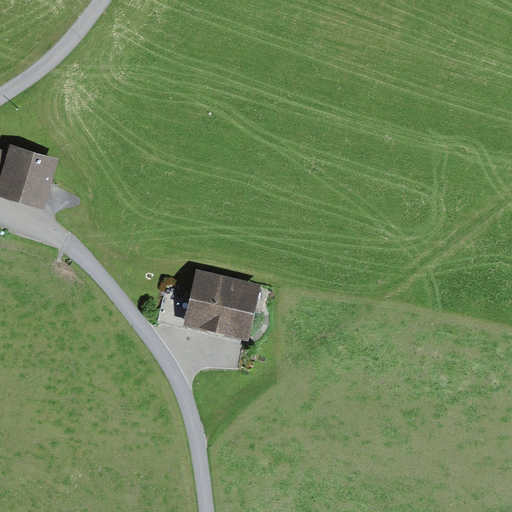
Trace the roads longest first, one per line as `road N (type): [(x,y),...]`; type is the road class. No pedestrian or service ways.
road 1 (track): [(0,211),(70,246),(144,330),(184,395),(207,511)]
road 2 (unclassified): [(102,0),(44,66),(0,96)]
